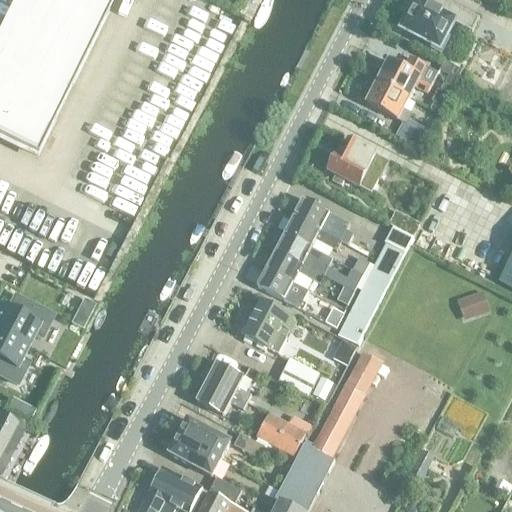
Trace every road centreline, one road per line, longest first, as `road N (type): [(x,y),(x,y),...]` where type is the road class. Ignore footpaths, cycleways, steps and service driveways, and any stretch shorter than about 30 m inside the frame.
road 1 (unclassified): [(94,511),(362,0)]
road 2 (unknown): [(0,155),(35,171),(60,162),(141,0)]
road 3 (unknown): [(314,92),(509,198)]
